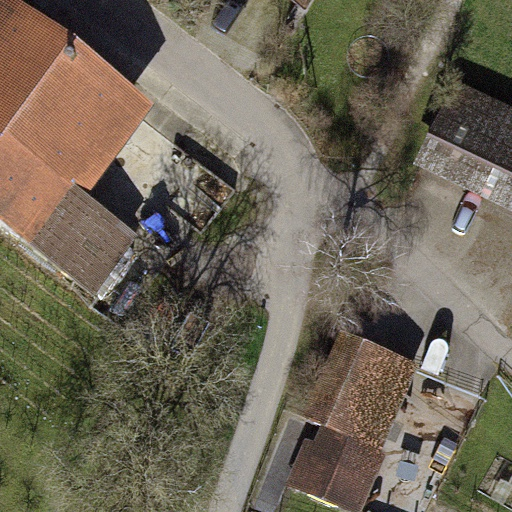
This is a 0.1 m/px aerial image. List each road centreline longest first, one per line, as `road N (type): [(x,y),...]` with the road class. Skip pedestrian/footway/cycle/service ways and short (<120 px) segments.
road 1 (track): [(299,171),(291,314),(225,511)]
road 2 (track): [(299,171),(511,356)]
road 3 (residential): [(102,0),(261,125),(299,171)]
